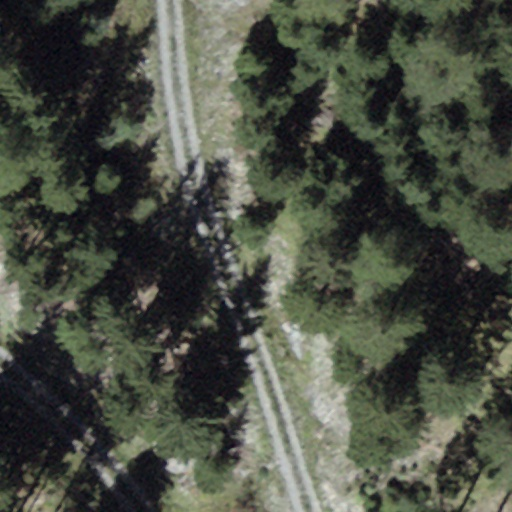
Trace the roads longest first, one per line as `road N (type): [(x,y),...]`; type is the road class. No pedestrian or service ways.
road 1 (track): [(306,511),(194,192),(175,0)]
road 2 (track): [(0,346),(63,401),(151,511)]
